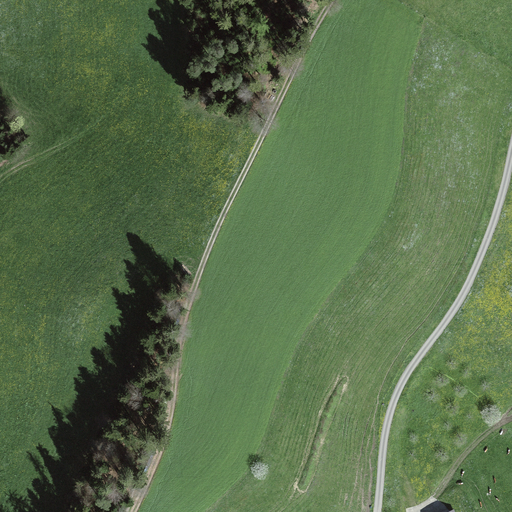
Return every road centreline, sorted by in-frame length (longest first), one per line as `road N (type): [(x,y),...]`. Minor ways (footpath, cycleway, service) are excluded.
road 1 (track): [(134,511),(164,442),(197,276),(259,141),(341,0)]
road 2 (unclassified): [(376,511),(397,391),(469,284),(511,151)]
road 3 (track): [(417,511),(473,443),(511,418)]
